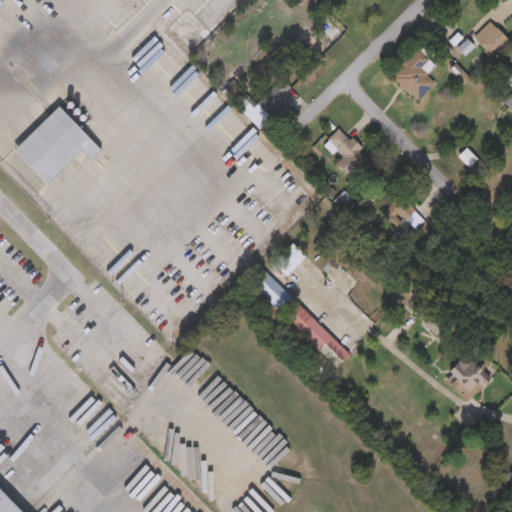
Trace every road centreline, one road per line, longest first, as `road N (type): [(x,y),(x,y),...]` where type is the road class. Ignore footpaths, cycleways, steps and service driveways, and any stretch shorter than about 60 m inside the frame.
road 1 (residential): [(422,0),(304,121)]
road 2 (residential): [(440,180),(343,79)]
